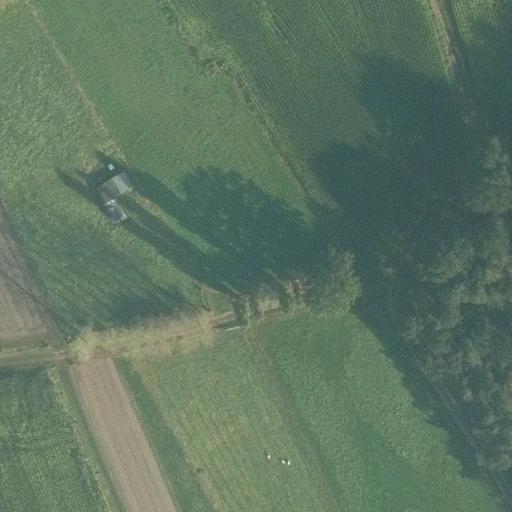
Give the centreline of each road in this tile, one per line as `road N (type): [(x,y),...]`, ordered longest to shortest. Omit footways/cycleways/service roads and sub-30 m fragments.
road 1 (track): [(0,362),(185,329),(318,285),(350,284),(388,295),(511,500)]
road 2 (track): [(388,295),(401,260),(457,185),(465,155),(465,113),(435,0)]
road 3 (track): [(63,352),(122,511)]
